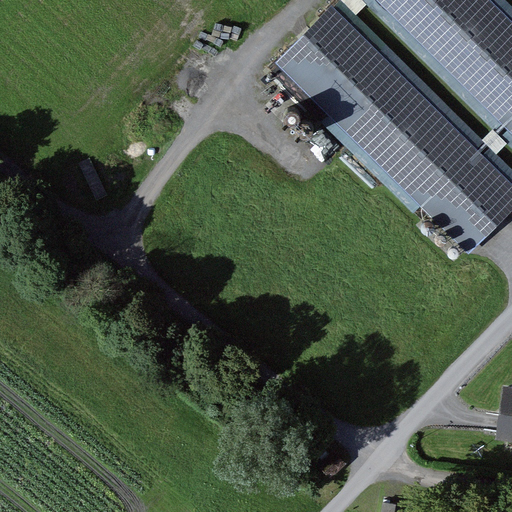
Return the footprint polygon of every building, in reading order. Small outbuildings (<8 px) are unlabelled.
[(511,201),(511,172),(335,0),(334,0),(274,61),(466,249),(511,201)] [(511,21),(490,0),(361,0),(511,148),(511,21)] [(511,385),(502,385),(496,436),(511,437),(511,385)] [(346,463),(333,450),(319,465),(332,478),(346,463)] [(399,511),(401,504),(383,501),(380,511),(399,511)]
